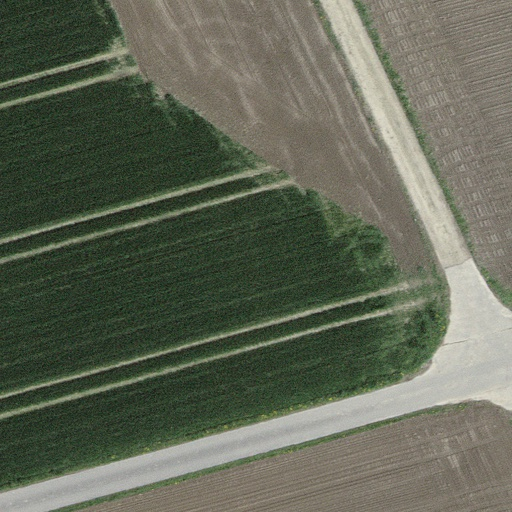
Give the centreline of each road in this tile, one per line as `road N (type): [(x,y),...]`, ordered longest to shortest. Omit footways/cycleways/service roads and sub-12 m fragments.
road 1 (unclassified): [(511,369),(1,511)]
road 2 (track): [(332,0),(511,384)]
